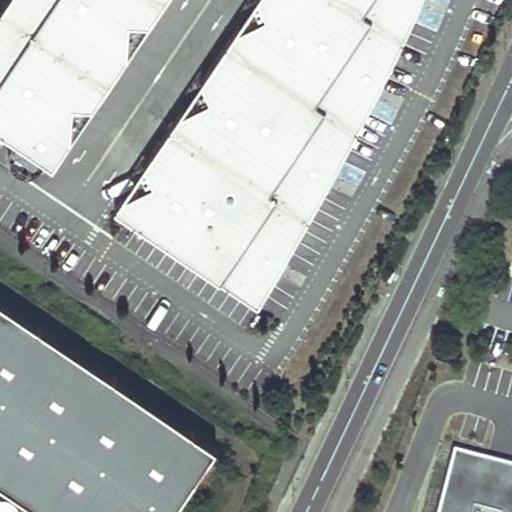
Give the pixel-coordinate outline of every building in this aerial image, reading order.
[(8,0),(0,13),(0,130),(20,144),(43,160),(54,167),(70,143),(72,108),(92,110),(127,60),(129,25),(149,27),(167,0),(8,0)] [(113,212),(258,305),(289,253),(322,196),(338,166),(385,77),(404,39),(420,0),(258,0),(257,2),(266,19),(234,34),(200,85),(209,102),(178,117),(143,168),(152,186),(120,201),(113,212)] [(257,2),(234,34),(266,19),(257,2)] [(129,25),(127,60),(149,27),(129,25)] [(200,85),(178,117),(209,102),(200,85)] [(72,108),(70,143),(92,110),(72,108)] [(43,160),(20,144),(13,155),(36,171),(43,160)] [(143,168),(120,201),(152,186),(143,168)] [(0,480),(32,502),(25,511),(171,511),(218,443),(0,297),(0,480)] [(511,511),(511,476),(450,460),(436,511),(511,511)] [(20,511),(22,510),(22,504),(18,495),(13,491),(0,489),(0,511),(20,511)]
